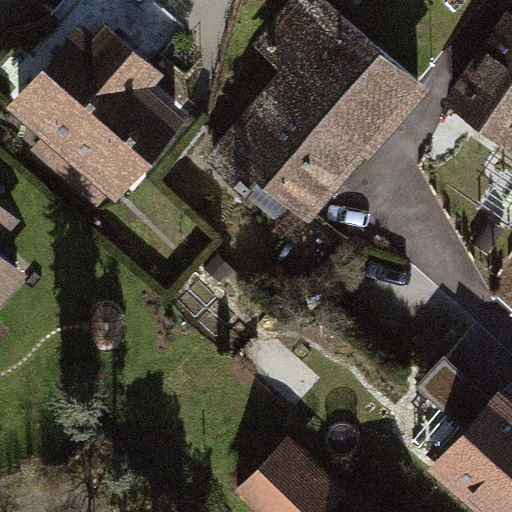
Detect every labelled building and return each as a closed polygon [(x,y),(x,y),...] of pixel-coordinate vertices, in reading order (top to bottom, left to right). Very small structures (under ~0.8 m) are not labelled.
[(295,66),(216,160),(247,187),(260,172),(306,212),(420,80),(327,0),(301,0),(268,39),(270,40),(269,44),(276,51),(279,51),(295,66)] [(511,22),(455,102),(510,141),(511,138),(511,22)] [(94,42),(79,29),(20,98),(54,128),(38,146),(99,199),(116,180),(119,183),(178,115),(140,82),(146,74),(100,35),(94,42)] [(0,292),(18,272),(0,257),(0,231),(13,216),(0,205),(0,292)] [(449,408),(473,380),(446,356),(421,384),(449,408)] [(511,511),(511,405),(501,396),(442,462),(499,511),(511,511)] [(326,511),(341,498),(283,442),(240,486),(267,511),(326,511)]
